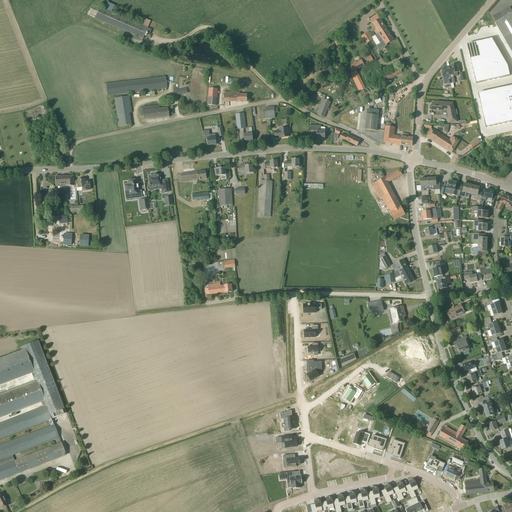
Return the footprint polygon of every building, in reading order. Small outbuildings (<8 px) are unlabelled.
[(112,12),(104,9),(100,7),(95,18),(143,39),(146,32),(150,33),(151,29),(139,24),(112,12)] [(511,52),(511,12),(511,13),(508,8),(501,13),(501,14),(498,16),(498,15),(494,17),(496,22),(495,23),(511,52)] [(374,32),(376,35),(386,28),(377,14),(370,19),(373,23),(372,23),(377,30),(374,32)] [(386,28),(376,35),(375,35),(380,44),(376,46),(379,50),(381,49),(382,50),(385,48),(385,47),(387,46),(386,44),(393,40),(386,28)] [(366,44),(373,40),(368,32),(361,36),(366,44)] [(492,38),(467,44),(476,83),(510,76),(508,66),(504,66),(502,57),(499,57),(497,48),(494,48),(492,38)] [(365,58),(368,64),(373,60),(370,55),(365,58)] [(362,60),(353,64),(351,65),(354,71),(365,66),(362,60)] [(457,72),(460,72),(458,64),(457,64),(450,65),(450,67),(451,71),(450,71),(450,75),(453,74),(454,76),(458,75),(457,72)] [(399,66),(394,69),(377,78),(380,83),(402,72),(399,66)] [(450,67),(441,68),(443,76),(450,75),(450,71),(451,71),(450,67)] [(359,91),(365,88),(357,70),(350,74),(359,91)] [(167,88),(166,80),(168,80),(168,77),(165,78),(165,77),(106,84),(107,96),(167,88)] [(511,85),(478,93),(486,128),(511,121),(511,85)] [(186,87),(174,90),(175,96),(187,93),(186,87)] [(210,88),(208,105),(216,105),(217,89),(210,88)] [(224,92),(224,94),(224,102),(238,101),(238,102),(247,101),(247,94),(240,94),(240,92),(224,92)] [(129,96),(114,98),(119,127),(131,125),(129,113),(131,113),(129,96)] [(326,113),(331,102),(323,99),(319,107),(317,112),(319,113),(318,115),(324,117),(326,113)] [(431,110),(436,111),(442,111),(447,111),(450,123),(457,122),(453,103),(436,101),(435,103),(432,103),(431,110)] [(139,107),(140,111),(140,116),(143,116),(144,120),(168,117),(167,108),(159,109),(159,105),(139,107)] [(275,116),(274,113),(278,113),(277,108),(274,108),(274,107),(266,108),(267,117),(275,116)] [(245,128),(243,113),(236,114),(237,129),(245,128)] [(377,131),(378,115),(366,114),(365,129),(377,131)] [(324,127),(321,127),(321,126),(310,125),(309,131),(317,131),(317,138),(321,138),(321,139),(323,139),(324,139),(324,138),(325,138),(325,133),(325,131),(325,128),(324,127)] [(205,127),(205,130),(206,138),(208,138),(208,145),(216,145),(215,137),(210,138),(209,130),(211,130),(210,126),(205,127)] [(385,126),(384,142),(400,144),(400,145),(412,146),(413,137),(408,137),(408,134),(402,133),(401,136),(393,135),(394,128),(385,126)] [(244,134),(245,141),(253,140),(252,133),(252,127),(249,128),(249,133),(244,134)] [(215,129),(216,137),(223,136),(222,128),(215,129)] [(274,131),(275,136),(281,136),(281,137),(288,137),(287,128),(279,129),(279,131),(274,131)] [(432,133),(429,138),(452,152),(459,141),(452,136),(450,140),(434,130),(434,131),(432,131),(431,133),(432,133)] [(343,139),(357,146),(360,140),(348,135),(348,137),(341,134),(339,139),(342,141),(343,139)] [(292,159),(292,163),(288,163),(288,162),(285,162),(285,166),(292,167),(299,167),(299,159),(292,159)] [(267,164),(267,163),(263,164),(264,169),(278,168),(277,160),(270,161),(270,164),(267,164)] [(253,173),(253,165),(245,165),(238,166),(239,172),(246,171),(246,174),(253,173)] [(226,175),(225,167),(214,169),(215,176),(226,175)] [(199,180),(207,179),(206,171),(198,172),(178,174),(179,182),(197,180),(197,179),(199,179),(199,180)] [(290,190),(290,180),(291,180),(291,172),(280,172),(280,188),(285,188),(285,182),(287,182),(287,190),(290,190)] [(394,179),(391,174),(377,181),(377,182),(372,184),(380,198),(381,197),(388,209),(389,208),(391,212),(395,220),(405,214),(388,182),(394,179)] [(270,217),(272,181),(270,181),(269,175),(264,175),(265,181),(260,181),(258,216),(270,217)] [(66,184),(66,186),(74,186),(73,176),(55,177),(55,185),(66,184)] [(153,177),(151,177),(152,178),(150,179),(150,182),(149,182),(150,186),(149,187),(148,189),(149,191),(150,191),(152,192),(153,191),(154,190),(154,188),(161,187),(162,195),(169,194),(167,181),(161,182),(160,176),(156,177),(156,176),(153,177)] [(428,186),(428,178),(420,179),(421,191),(424,191),(424,186),(428,186)] [(440,189),(440,184),(436,184),(436,178),(428,178),(428,186),(428,190),(440,189)] [(82,191),(90,190),(89,181),(85,181),(84,179),(77,180),(78,188),(82,187),(82,191)] [(138,191),(138,188),(137,185),(138,185),(138,184),(137,184),(137,180),(128,181),(129,185),(124,185),(125,191),(129,190),(130,194),(136,193),(136,198),(142,197),(141,191),(138,191)] [(455,189),(456,182),(449,181),(447,188),(442,187),(441,194),(445,195),(445,193),(456,196),(457,189),(455,189)] [(470,194),(472,186),(472,185),(464,183),(463,189),(460,188),(458,195),(466,197),(466,193),(470,194)] [(480,200),(482,193),(478,192),(479,187),(472,186),(470,194),(475,195),(474,199),(480,200)] [(220,206),(232,206),(231,189),(219,189),(220,206)] [(482,193),(480,200),(486,201),(487,197),(492,199),(494,191),(486,189),(485,193),(482,193)] [(209,199),(208,191),(192,192),(193,201),(209,199)] [(500,202),(497,209),(501,211),(503,206),(504,204),(510,207),(511,203),(511,198),(504,194),(500,202)] [(39,210),(46,209),(45,195),(38,196),(39,210)] [(171,196),(164,197),(165,201),(165,206),(173,205),(172,200),(171,196)] [(488,211),(483,211),(480,211),(480,207),(472,207),(472,214),(478,214),(478,218),(488,218),(488,211)] [(422,212),(422,213),(422,215),(423,220),(432,219),(432,222),(438,221),(437,212),(436,212),(436,209),(429,209),(430,211),(422,212)] [(478,231),(482,231),(487,232),(487,224),(482,224),(482,221),(474,220),(474,226),(478,226),(478,231)] [(430,225),(430,226),(431,228),(424,229),(426,237),(434,235),(433,229),(441,228),(440,223),(430,225)] [(64,234),(63,245),(71,245),(72,234),(64,234)] [(81,234),(80,246),(88,246),(89,235),(81,234)] [(473,234),(473,241),(478,241),(477,244),(487,245),(487,238),(485,238),(481,237),(481,234),(483,234),(482,234),(474,234),(473,234)] [(501,239),(501,247),(508,247),(508,241),(511,241),(511,234),(504,234),(504,238),(501,237),(501,239),(500,239),(501,239)] [(437,247),(441,246),(445,245),(444,241),(434,243),(435,246),(428,247),(430,254),(438,253),(437,247)] [(473,248),(473,255),(475,255),(480,255),(480,252),(487,252),(487,251),(487,245),(477,244),(477,248),(473,248)] [(380,259),(379,269),(382,270),(384,268),(385,269),(391,266),(388,262),(383,265),(380,259)] [(391,265),(395,272),(398,271),(407,266),(403,259),(391,265)] [(234,260),(223,261),(224,268),(235,267),(234,260)] [(437,268),(433,269),(435,277),(437,276),(437,279),(443,277),(443,275),(442,270),(445,269),(444,262),(436,264),(437,268)] [(392,274),(388,275),(386,276),(387,283),(395,282),(395,278),(401,275),(406,285),(414,281),(407,266),(398,271),(395,272),(392,274)] [(486,267),(480,268),(481,275),(484,274),(485,280),(492,279),(491,270),(486,271),(486,267)] [(465,280),(470,279),(470,282),(477,281),(476,275),(472,275),(472,272),(464,273),(465,280)] [(446,284),(450,283),(449,277),(442,278),(443,281),(437,282),(438,289),(447,287),(446,284)] [(206,295),(225,292),(225,293),(232,292),(231,284),(224,285),(221,286),(220,283),(213,284),(208,285),(208,288),(205,288),(206,295)] [(383,311),(381,301),(368,304),(370,313),(383,311)] [(486,303),(487,306),(490,305),(492,310),(500,307),(499,302),(493,304),(492,301),(488,302),(486,303)] [(315,304),(303,304),(304,313),(316,313),(315,309),(322,309),(322,304),(315,304)] [(450,320),(465,312),(461,304),(446,312),(450,320)] [(403,306),(392,309),(395,323),(404,321),(403,317),(404,317),(403,315),(404,314),(403,306)] [(502,313),(500,307),(492,310),(494,316),(502,313)] [(492,323),(491,320),(485,322),(486,325),(488,324),(490,330),(501,327),(500,325),(498,326),(497,322),(492,323)] [(312,330),(304,330),(304,338),(315,337),(315,330),(318,330),(318,325),(312,325),(312,330)] [(461,333),(460,327),(447,330),(449,336),(461,333)] [(501,328),(501,327),(490,330),(488,331),(487,331),(489,337),(490,337),(491,340),(497,338),(496,335),(501,333),(499,329),(501,328)] [(492,343),(494,342),(496,348),(507,344),(506,342),(504,343),(503,339),(498,341),(497,338),(491,340),(492,343)] [(454,342),(456,348),(456,349),(458,348),(460,353),(469,350),(465,339),(454,342)] [(66,413),(38,341),(21,347),(23,350),(0,358),(0,480),(23,471),(46,463),(66,455),(52,419),(66,413)] [(312,346),(308,346),(308,347),(308,352),(308,353),(318,353),(318,352),(318,346),(318,343),(312,343),(312,346)] [(507,346),(507,344),(496,348),(494,349),(496,357),(502,355),(502,352),(506,351),(505,346),(507,346)] [(383,359),(376,363),(380,370),(390,364),(388,360),(393,357),(390,351),(381,356),(383,359)] [(468,374),(472,372),(471,370),(473,369),(472,366),(476,364),(475,361),(474,358),(467,360),(468,363),(462,365),(464,372),(467,371),(468,374)] [(307,374),(310,381),(319,376),(317,373),(318,372),(316,369),(316,366),(321,366),(321,361),(314,362),(314,366),(307,366),(307,374)] [(480,370),(472,372),(472,375),(467,377),(469,384),(477,382),(475,378),(482,375),(480,370)] [(390,371),(386,377),(396,383),(399,377),(390,371)] [(368,374),(362,378),(366,384),(363,387),(366,391),(370,388),(369,387),(374,383),(368,374)] [(481,390),(487,387),(485,382),(477,384),(478,387),(472,389),(474,396),(482,394),(481,390)] [(349,388),(343,398),(349,402),(353,397),(357,399),(362,390),(355,386),(352,390),(349,388)] [(482,414),(485,413),(486,417),(494,414),(499,413),(497,408),(493,409),(490,400),(479,403),(482,414)] [(286,412),(279,413),(280,419),(284,419),(285,427),(283,427),(284,431),(289,431),(289,429),(295,429),(294,417),(292,417),(291,410),(285,411),(286,412)] [(493,422),(488,424),(490,431),(498,428),(497,424),(499,424),(500,424),(501,424),(502,423),(506,421),(504,416),(500,417),(493,419),(493,422)] [(439,422),(434,418),(426,431),(432,434),(439,422)] [(339,426),(335,437),(343,440),(345,432),(349,434),(351,427),(345,425),(344,427),(339,426)] [(443,428),(439,436),(459,447),(464,450),(468,442),(460,438),(466,428),(462,425),(456,435),(443,428)] [(511,445),(511,443),(511,439),(508,429),(500,432),(503,440),(499,441),(502,449),(511,445)] [(357,432),(353,443),(361,445),(362,442),(367,443),(370,434),(363,432),(362,434),(357,432)] [(373,440),(371,445),(375,446),(374,448),(382,451),(382,450),(383,450),(387,439),(373,434),(372,439),(373,440)] [(282,437),(276,437),(277,443),(285,442),(285,448),(297,446),(296,439),(290,440),(290,435),(282,436),(282,437)] [(389,445),(387,452),(395,455),(394,457),(400,459),(405,443),(396,440),(394,447),(389,445)] [(413,445),(408,460),(411,461),(410,462),(418,464),(421,455),(415,453),(418,446),(413,445)] [(295,454),(283,456),(284,461),(287,461),(287,466),(292,465),(292,467),(296,466),(296,467),(296,466),(296,465),(300,464),(300,459),(299,459),(298,458),(295,458),(295,454)] [(451,459),(462,465),(463,461),(453,456),(451,459)] [(428,463),(426,467),(431,469),(431,468),(437,471),(439,466),(443,468),(445,463),(443,463),(435,459),(434,460),(429,458),(429,459),(427,463),(428,463)] [(446,467),(444,471),(446,472),(445,476),(454,480),(458,472),(446,467)] [(480,479),(477,480),(464,481),(466,495),(494,491),(493,482),(487,483),(484,468),(479,469),(480,479)] [(295,471),(279,473),(279,477),(282,477),(282,476),(285,476),(286,476),(288,488),(293,487),(293,489),(300,488),(299,484),(302,483),(301,476),(296,477),(295,471)] [(410,484),(405,486),(411,498),(416,496),(413,490),(418,488),(413,478),(408,480),(410,484)] [(398,486),(393,488),(399,501),(404,499),(401,493),(406,491),(401,480),(396,483),(398,486)] [(386,489),(381,491),(387,504),(392,501),(389,496),(394,494),(389,483),(384,486),(386,489)] [(373,491),(368,492),(371,505),(376,504),(375,498),(380,497),(378,486),(372,487),(373,491)] [(361,493),(356,494),(359,508),(364,507),(363,501),(368,500),(366,489),(360,490),(361,493)] [(350,496),(345,497),(348,510),(353,509),(352,503),(357,502),(355,491),(349,492),(350,496)] [(338,498),(333,499),(335,511),(340,511),(341,511),(340,506),(345,505),(343,494),(337,495),(338,498)] [(327,501),(322,502),(323,511),(329,511),(329,508),(334,507),(331,496),(326,497),(327,501)] [(416,497),(411,499),(417,511),(422,510),(422,511),(425,511),(428,511),(424,500),(419,503),(416,497)] [(315,503),(310,504),(311,511),(317,511),(322,510),(320,499),(314,500),(315,503)] [(409,507),(405,509),(405,511),(416,511),(417,511),(411,499),(407,501),(409,507)]
